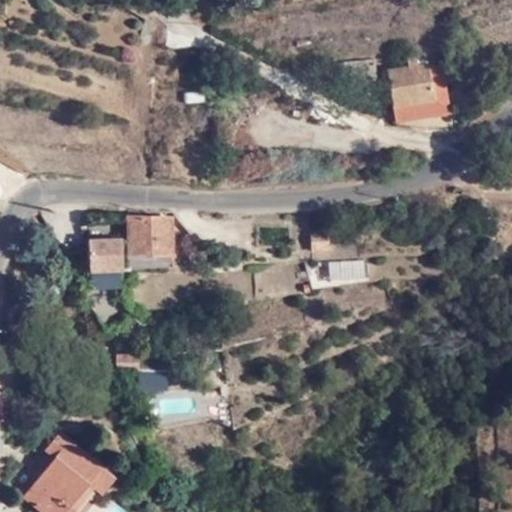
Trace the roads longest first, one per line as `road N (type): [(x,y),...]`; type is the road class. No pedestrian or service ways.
road 1 (unclassified): [(0,252),(10,208),(43,184),(219,198),(324,188),(441,162),(511,124)]
road 2 (unknown): [(456,154),(367,125),(133,0)]
